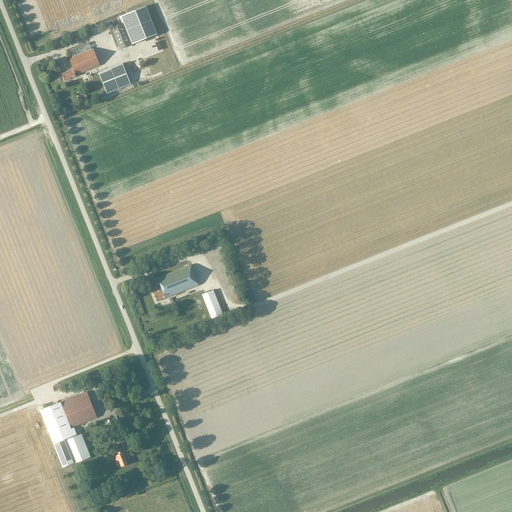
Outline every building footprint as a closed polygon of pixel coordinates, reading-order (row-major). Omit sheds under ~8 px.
[(146,6),(119,17),(122,23),(123,23),(132,45),(157,34),(146,6)] [(123,23),(111,28),(120,49),(131,45),(123,23)] [(94,49),(92,49),(89,42),(70,51),(73,57),(69,59),(74,69),(70,71),(70,70),(62,74),(65,81),(73,77),(72,76),(76,74),(76,75),(100,65),(94,49)] [(108,93),(131,83),(123,63),(99,73),(108,93)] [(162,299),(199,285),(191,265),(158,278),(163,290),(154,293),(157,301),(162,299)] [(223,314),(214,290),(202,295),(212,319),(223,314)] [(71,429),(71,428),(72,428),(97,417),(87,391),(61,401),(61,402),(40,410),(63,468),(74,463),(75,464),(91,457),(82,434),(65,440),(65,439),(77,434),(74,428),(71,429)] [(124,452),(123,453),(119,444),(115,446),(118,454),(116,455),(121,467),(128,464),(124,452)] [(158,487),(175,481),(172,474),(149,483),(150,485),(156,482),(158,487)]
